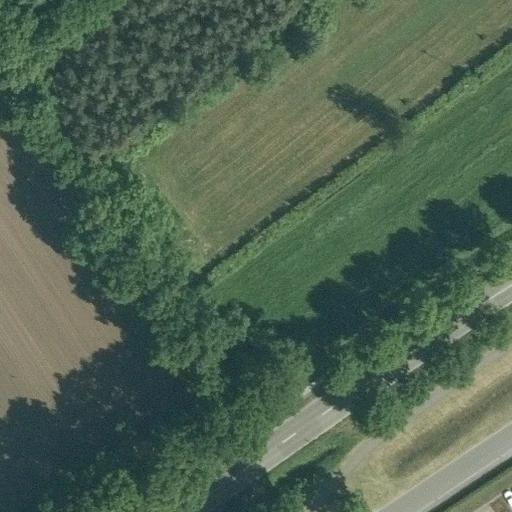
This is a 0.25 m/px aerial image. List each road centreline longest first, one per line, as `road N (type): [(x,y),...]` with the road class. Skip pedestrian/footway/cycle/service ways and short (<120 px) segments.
road 1 (primary): [(183,511),(511,286)]
road 2 (residential): [(511,435),(396,511)]
